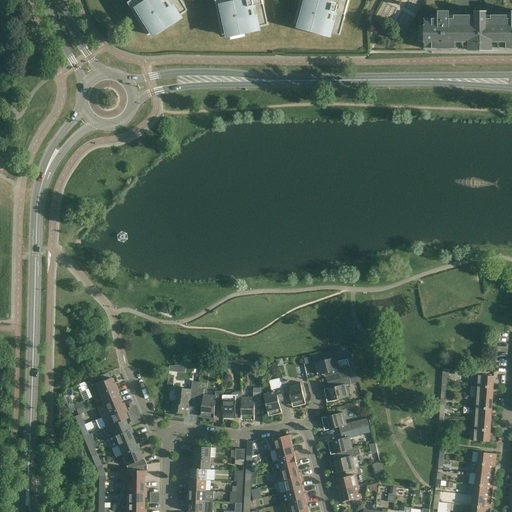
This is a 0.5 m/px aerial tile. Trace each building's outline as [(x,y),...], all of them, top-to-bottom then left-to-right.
[(187,11),(180,0),(132,0),(129,3),(128,3),(149,35),(163,26),(164,26),(165,27),(166,27),(167,27),(168,27),(169,27),(169,26),(170,26),(170,25),(171,24),(171,23),(171,22),(170,21),(187,11)] [(268,25),(262,0),(215,0),(223,35),(240,31),(241,32),(242,33),(243,33),(244,34),(245,34),(246,33),(247,33),(248,32),(248,31),(248,30),(248,29),(268,25)] [(349,0),(301,0),(295,23),(312,28),(312,29),(313,29),(313,30),(313,31),(314,32),(315,32),(316,33),(317,33),(318,33),(318,32),(319,32),(320,31),(321,30),(340,35),(349,0)] [(511,0),(485,0),(485,12),(482,12),(476,12),(449,12),(443,12),(439,12),(425,12),(425,19),(425,26),(420,26),(420,42),(425,42),(425,49),(425,50),(470,50),(470,51),(492,51),(492,50),(511,50),(511,0)] [(328,382),(337,380),(349,377),(352,376),(350,366),(339,369),(336,357),(316,362),(319,375),(326,373),(328,382)] [(221,360),(222,369),(239,368),(239,360),(221,360)] [(331,388),(326,389),(329,402),(349,397),(346,385),(351,384),(359,382),(357,375),(352,376),(349,377),(337,380),(330,382),(331,388)] [(476,386),(493,387),(494,376),(476,375),(476,386)] [(85,382),(77,386),(79,392),(87,388),(91,398),(99,395),(117,387),(115,383),(113,384),(110,378),(99,383),(97,377),(85,382)] [(285,399),(284,394),(280,382),(279,378),(269,381),(272,392),(264,395),(269,414),(281,411),(279,401),(285,399)] [(288,380),(280,382),(284,394),(285,398),(290,396),(293,405),(305,402),(300,382),(289,385),(288,380)] [(475,397),(493,398),(493,387),(476,386),(475,397)] [(99,395),(103,405),(119,398),(117,392),(119,392),(117,387),(99,395)] [(192,390),(178,388),(176,402),(173,402),(172,412),(186,414),(187,405),(189,405),(189,406),(196,407),(197,394),(191,393),(192,390)] [(197,394),(196,405),(202,406),(201,415),(214,416),(216,404),(223,404),(223,397),(223,395),(223,392),(216,391),(215,396),(204,395),(204,390),(198,389),(197,394)] [(223,404),(222,418),(236,418),(236,405),(242,405),(242,397),(242,392),(233,392),(230,395),(223,395),(223,397),(223,404)] [(242,397),(242,405),(241,418),(255,418),(255,405),(261,405),(261,393),(253,393),(253,398),(242,397)] [(68,408),(73,405),(69,396),(64,398),(68,408)] [(468,396),(468,401),(475,402),(474,408),(492,409),(493,398),(475,397),(468,396)] [(103,405),(97,407),(101,418),(108,415),(125,407),(123,403),(121,404),(119,398),(103,405)] [(127,411),(125,407),(108,415),(101,418),(105,427),(125,419),(128,418),(125,412),(127,411)] [(474,408),(473,418),(491,420),(492,409),(474,408)] [(341,433),(353,430),(351,423),(346,424),(343,412),(324,417),(327,430),(339,427),(341,433)] [(473,418),(473,429),(490,431),(491,420),(473,418)] [(107,438),(131,428),(129,424),(127,425),(125,419),(105,427),(102,428),(107,438)] [(83,437),(89,434),(84,424),(79,427),(83,437)] [(117,445),(117,446),(133,439),(131,433),(133,433),(131,428),(107,438),(111,448),(117,445)] [(490,442),(490,431),(473,429),(472,440),(490,442)] [(353,430),(341,433),(342,438),(330,441),(333,454),(342,452),(353,449),(350,438),(355,437),(353,430)] [(87,447),(93,444),(89,434),(83,437),(87,447)] [(274,439),(273,437),(267,439),(270,451),(276,450),(292,446),(291,440),(293,439),(292,434),(274,439)] [(461,437),(450,436),(449,443),(460,444),(461,437)] [(117,446),(122,455),(139,448),(137,444),(135,444),(133,439),(117,446)] [(91,456),(97,454),(93,444),(87,447),(91,456)] [(192,453),(192,457),(211,458),(215,458),(216,448),(194,446),(194,453),(192,453)] [(292,446),(276,450),(279,460),(297,456),(296,451),(294,451),(292,446)] [(141,452),(139,448),(122,455),(126,466),(127,469),(146,465),(143,458),(141,459),(139,453),(141,452)] [(235,460),(244,460),(245,449),(236,448),(235,460)] [(344,458),(331,461),(335,473),(345,471),(357,468),(359,467),(356,456),(356,454),(359,453),(358,448),(355,449),(353,449),(342,452),(344,458)] [(479,452),(478,463),(495,465),(496,454),(479,452)] [(96,466),(101,464),(97,454),(91,456),(96,466)] [(274,462),(277,472),(298,466),(296,461),(298,460),(297,456),(279,460),(279,461),(274,462)] [(207,469),(210,470),(211,458),(192,457),(191,462),(193,462),(193,468),(207,469)] [(478,463),(476,474),(494,476),(495,465),(478,463)] [(146,476),(146,465),(127,469),(127,470),(120,470),(120,481),(144,482),(144,476),(146,476)] [(299,472),(298,466),(277,472),(274,473),(277,482),(284,481),(302,476),(301,472),(299,472)] [(207,480),(207,469),(193,468),(190,468),(190,474),(188,474),(187,479),(207,480)] [(336,479),(339,491),(359,486),(356,474),(359,474),(357,468),(345,471),(347,477),(336,479)] [(476,474),(475,485),(493,487),(494,476),(476,474)] [(284,481),(277,482),(280,493),(303,487),(302,482),(304,481),(302,476),(284,481)] [(206,491),(207,480),(187,479),(187,484),(189,484),(189,490),(206,491)] [(127,492),(146,493),(146,488),(144,488),(144,482),(120,481),(119,492),(127,492)] [(475,485),(474,496),(491,498),(493,487),(475,485)] [(359,486),(339,491),(342,502),(352,499),(353,502),(360,502),(362,497),(359,486)] [(304,493),(303,487),(280,493),(279,494),(282,504),(285,504),(289,502),(308,497),(307,493),(304,493)] [(206,491),(189,490),(189,496),(187,496),(186,500),(213,502),(214,491),(206,491)] [(146,493),(127,492),(127,503),(144,503),(144,497),(146,497),(146,493)] [(490,508),(491,498),(474,496),(472,506),(490,508)] [(285,504),(287,511),(294,511),(308,508),(307,503),(309,502),(308,497),(289,502),(285,504)] [(212,511),(213,502),(186,500),(186,505),(188,505),(188,511),(195,511),(212,511)] [(144,503),(127,503),(126,511),(145,511),(146,509),(144,509),(144,503)]
